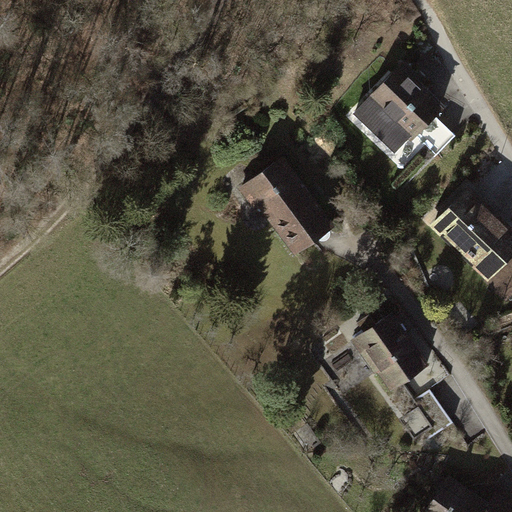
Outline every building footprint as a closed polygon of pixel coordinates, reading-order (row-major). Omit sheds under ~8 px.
[(453,103),(407,60),(370,99),(416,142),(453,103)] [(287,154),(241,187),(292,259),(337,225),(287,154)] [(511,259),(511,219),(472,184),(432,228),(493,282),(511,259)] [(397,309),(353,336),(389,393),(433,366),(397,309)] [(425,397),(444,426),(456,418),(437,390),(425,397)] [(511,511),(511,508),(449,475),(425,511),(511,511)]
